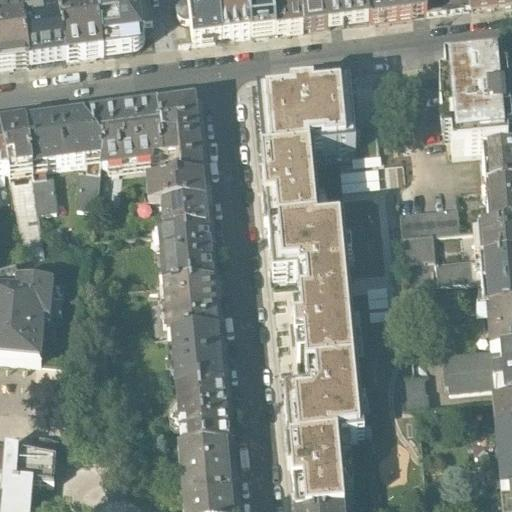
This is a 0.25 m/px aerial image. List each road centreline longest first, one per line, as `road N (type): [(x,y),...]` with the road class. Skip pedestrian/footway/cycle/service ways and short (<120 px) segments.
road 1 (residential): [(264,511),(222,75)]
road 2 (residential): [(511,32),(222,75)]
road 3 (residential): [(0,103),(222,75)]
